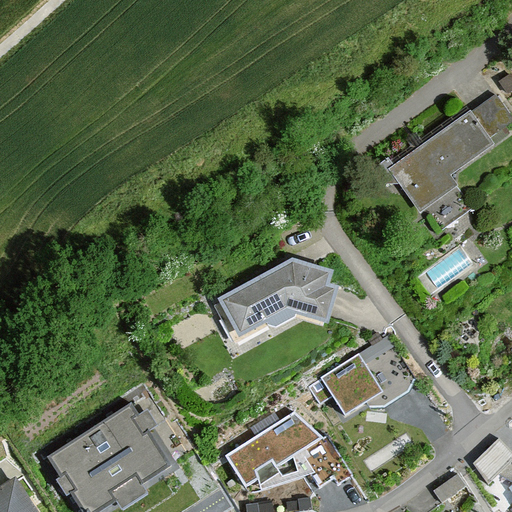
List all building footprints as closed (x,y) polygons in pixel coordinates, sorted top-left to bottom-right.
[(459,111),(382,169),(411,208),(445,183),(439,174),(482,142),(459,111)] [(281,253),(203,293),(228,341),(283,313),(308,321),(320,283),(312,280),(317,265),(281,253)] [(380,337),(310,378),(333,417),(356,403),(375,407),(394,395),(405,379),(380,337)] [(135,400),(50,458),(87,511),(92,511),(120,493),(130,508),(159,488),(151,476),(176,459),(135,400)] [(284,410),(215,452),(240,491),(300,473),(311,490),(325,481),(330,488),(347,476),(319,436),(284,410)] [(511,454),(498,440),(474,464),(489,479),(511,456),(511,454)] [(40,511),(19,478),(0,489),(0,511),(40,511)]
